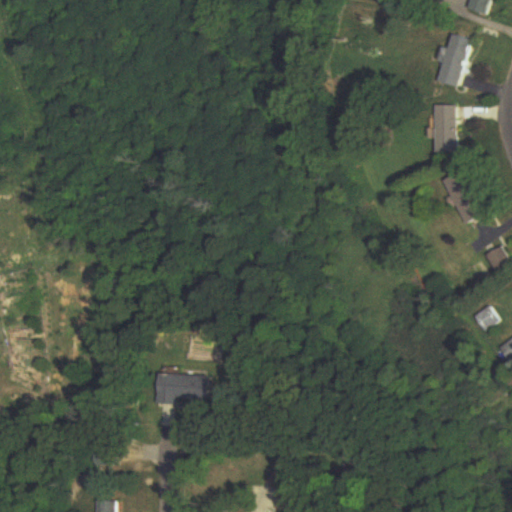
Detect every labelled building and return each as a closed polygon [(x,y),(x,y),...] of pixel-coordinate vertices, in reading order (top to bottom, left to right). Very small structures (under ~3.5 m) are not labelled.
[(495,0),(474,0),(472,11),(492,16),(495,0)] [(463,91),(475,41),(455,35),(442,85),(463,91)] [(460,155),(460,107),(437,107),(437,155),(460,155)] [(448,182),(468,227),(489,218),(468,172),(448,182)] [(486,332),(500,322),(489,307),(475,318),(486,332)] [(38,336),(24,309),(0,321),(0,323),(13,349),(38,336)] [(511,340),(501,349),(511,363),(511,340)] [(163,405),(183,406),(184,399),(214,401),(216,378),(165,375),(163,405)] [(120,511),(121,503),(102,503),(101,511),(120,511)]
